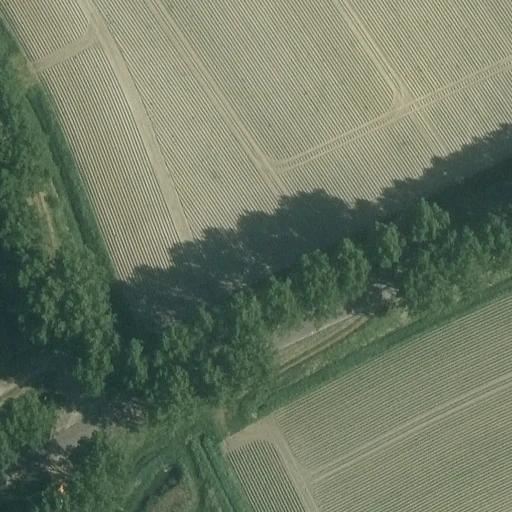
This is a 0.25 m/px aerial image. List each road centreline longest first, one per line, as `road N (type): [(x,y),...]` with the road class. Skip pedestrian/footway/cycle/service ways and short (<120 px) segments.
road 1 (tertiary): [(86,433),(489,246)]
road 2 (unclassified): [(86,433),(0,214)]
